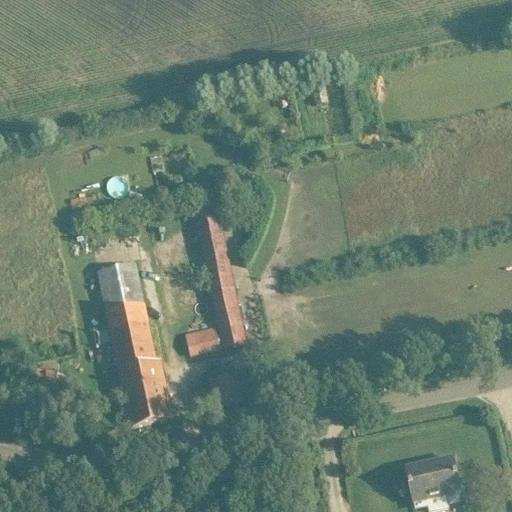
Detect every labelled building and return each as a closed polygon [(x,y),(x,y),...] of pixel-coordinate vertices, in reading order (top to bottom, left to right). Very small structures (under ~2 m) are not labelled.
[(310,85),(315,108),(328,105),(323,82),(310,85)] [(195,226),(223,351),(247,346),(220,222),(195,226)] [(170,326),(204,320),(189,244),(155,250),(170,326)] [(97,275),(127,411),(132,431),(173,421),(160,363),(156,364),(134,267),(97,275)] [(196,335),(201,356),(201,357),(220,352),(215,330),(196,335)] [(206,379),(214,411),(242,404),(234,371),(206,379)] [(47,373),(37,372),(36,381),(45,383),(47,373)] [(462,495),(454,460),(406,471),(415,511),(419,511),(428,510),(428,511),(449,511),(447,498),(462,495)]
